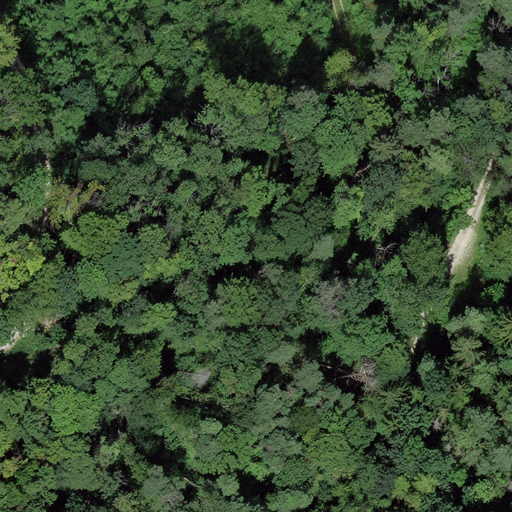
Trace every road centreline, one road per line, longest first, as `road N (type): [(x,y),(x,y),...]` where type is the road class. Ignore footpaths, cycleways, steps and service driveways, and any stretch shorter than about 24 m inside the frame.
road 1 (track): [(511,107),(442,293),(380,410),(303,511)]
road 2 (track): [(0,354),(23,329),(39,286),(48,204),(32,86),(0,28)]
road 3 (track): [(442,293),(330,0)]
